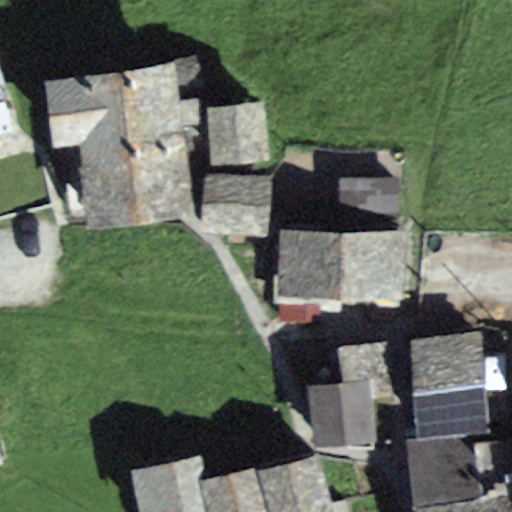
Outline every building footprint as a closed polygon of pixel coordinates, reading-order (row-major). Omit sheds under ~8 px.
[(175,57),(39,74),(47,137),(74,134),(84,218),(193,204),(175,57)] [(0,144),(11,142),(0,90),(0,144)] [(262,97),(207,101),(211,159),(266,155),(262,97)] [(266,172),(211,169),(209,229),(264,231),(266,172)] [(275,210),(273,301),(397,304),(400,183),(331,181),(330,211),(275,210)] [(340,377),(310,379),(314,437),(374,433),(370,389),(394,388),(391,339),(337,342),(340,377)] [(475,345),(414,349),(420,439),(481,435),(475,345)] [(320,511),(310,462),(251,476),(258,511),(320,511)] [(191,465),(122,478),(128,511),(199,511),(195,487),(191,465)] [(199,511),(258,511),(251,476),(195,487),(199,511)]
